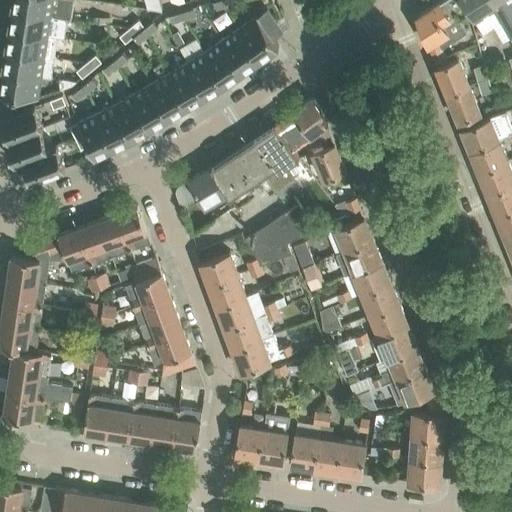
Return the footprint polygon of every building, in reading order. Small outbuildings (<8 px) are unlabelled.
[(12,0),(11,8),(51,14),(71,17),(73,0),(12,0)] [(464,0),(439,0),(417,15),(435,60),(447,55),(443,45),(440,38),(448,32),(453,39),(467,29),(460,18),(471,11),(467,4),(464,0)] [(464,0),(467,4),(471,11),(477,18),(495,7),(511,36),(511,35),(511,14),(503,0),(464,0)] [(511,0),(503,0),(511,14),(511,0)] [(196,14),(193,5),(181,9),(184,17),(196,14)] [(256,12),(238,24),(261,57),(279,45),(273,37),(283,30),(267,7),(257,14),(256,12)] [(11,8),(8,28),(48,34),(51,14),(11,8)] [(172,21),(184,17),(181,9),(169,13),(172,21)] [(96,14),(95,20),(112,23),(113,17),(96,14)] [(135,33),(143,26),(145,25),(139,18),(129,25),(135,33)] [(145,25),(143,26),(148,33),(158,25),(152,19),(145,25)] [(244,69),(261,57),(238,24),(221,36),(244,69)] [(125,41),(133,34),(135,33),(129,25),(120,33),(125,41)] [(135,33),(133,34),(138,41),(148,33),(143,26),(135,33)] [(8,28),(5,48),(55,55),(58,35),(48,34),(8,28)] [(172,31),(178,42),(183,39),(177,28),(172,31)] [(221,36),(204,48),(226,82),(244,69),(221,36)] [(198,37),(181,47),(187,58),(208,93),(226,82),(204,48),(198,37)] [(5,48),(2,68),(42,74),(52,75),(55,55),(5,48)] [(123,50),(113,58),(118,65),(128,57),(123,50)] [(96,52),(86,60),(92,67),(102,60),(96,52)] [(448,92),(470,83),(459,56),(449,60),(447,55),(435,60),(448,92)] [(118,65),(113,58),(103,66),(109,73),(118,65)] [(187,58),(169,69),(189,103),(208,93),(187,58)] [(82,75),(92,67),(86,60),(76,68),(82,75)] [(484,61),(472,65),(477,80),(489,75),(484,61)] [(39,95),(42,74),(2,68),(0,82),(0,89),(4,90),(9,105),(25,99),(26,93),(39,95)] [(171,114),(189,103),(169,69),(151,79),(171,114)] [(92,75),(82,83),(88,90),(97,82),(92,75)] [(493,89),(489,75),(477,80),(481,92),(493,89)] [(59,76),(60,88),(72,84),(77,79),(59,76)] [(151,79),(134,89),(154,124),(171,114),(151,79)] [(88,90),(82,83),(72,91),(78,98),(88,90)] [(470,83),(448,92),(459,118),(480,110),(470,83)] [(134,89),(115,100),(134,135),(154,124),(134,89)] [(53,107),(66,102),(63,94),(50,98),(53,107)] [(285,115),(302,139),(317,128),(324,144),(335,140),(321,107),(313,94),(285,115)] [(114,145),(134,135),(115,100),(97,109),(114,145)] [(6,138),(6,139),(43,124),(36,104),(35,103),(1,116),(9,137),(6,138)] [(78,120),(84,132),(89,143),(95,154),(114,145),(97,109),(77,118),(78,120)] [(491,114),(462,125),(471,148),(500,136),(511,132),(511,131),(511,123),(506,109),(491,114)] [(276,122),(293,146),(302,139),(285,115),(276,122)] [(70,124),(75,136),(84,132),(78,120),(70,124)] [(275,122),(255,136),(256,138),(288,185),(295,195),(305,188),(298,178),(288,164),(300,155),(293,146),(276,122),(275,121),(274,122),(275,122)] [(44,125),(43,124),(6,139),(14,160),(57,143),(48,146),(41,126),(44,125)] [(81,147),(89,143),(84,132),(75,136),(81,147)] [(212,164),(211,164),(211,165),(227,191),(229,196),(264,172),(277,192),(279,191),(285,201),(295,195),(288,185),(256,138),(255,136),(220,159),(212,164)] [(500,136),(471,148),(479,169),(508,158),(500,136)] [(335,140),(324,144),(314,148),(325,176),(346,168),(335,140)] [(65,165),(57,143),(14,160),(14,161),(23,157),(31,178),(65,165)] [(511,180),(511,166),(508,158),(479,169),(488,191),(511,180)] [(176,188),(176,190),(176,191),(176,192),(181,205),(200,194),(205,204),(227,191),(211,165),(190,177),(180,183),(179,183),(178,184),(177,186),(176,187),(176,188)] [(511,180),(488,191),(497,212),(511,205),(511,180)] [(346,199),(336,203),(342,211),(349,208),(361,204),(357,194),(346,199)] [(244,237),(257,256),(258,256),(261,263),(290,252),(286,240),(315,229),(298,202),(244,237)] [(151,239),(138,203),(118,211),(131,247),(151,239)] [(349,208),(351,213),(363,209),(361,204),(349,208)] [(511,230),(511,205),(497,212),(505,233),(511,230)] [(337,225),(330,228),(339,250),(346,247),(374,236),(363,209),(351,213),(353,219),(337,225)] [(118,211),(98,218),(112,255),(113,255),(112,254),(131,247),(118,211)] [(112,255),(98,218),(78,225),(92,261),(111,254),(111,255),(112,255)] [(92,261),(78,225),(58,232),(59,234),(68,257),(72,268),(92,261)] [(25,246),(24,254),(48,258),(68,257),(59,234),(25,246)] [(348,272),(355,269),(382,257),(374,236),(346,247),(339,250),(348,272)] [(314,261),(305,238),(294,243),(304,265),(314,261)] [(230,249),(201,260),(209,281),(238,270),(230,249)] [(48,258),(24,254),(12,252),(8,275),(45,280),(48,258)] [(298,268),(292,253),(283,257),(288,272),(298,268)] [(157,255),(137,263),(140,272),(159,265),(160,266),(161,265),(157,255)] [(247,260),(249,267),(261,263),(258,256),(257,256),(247,260)] [(391,279),(382,257),(355,269),(364,290),(391,279)] [(314,261),(304,265),(312,286),(323,282),(314,261)] [(137,263),(131,265),(135,274),(140,272),(137,263)] [(263,271),(261,263),(249,267),(252,275),(263,271)] [(140,272),(135,274),(136,278),(126,282),(133,302),(169,289),(162,269),(161,265),(160,266),(159,265),(140,272)] [(238,270),(209,281),(217,303),(246,293),(238,270)] [(105,271),(97,274),(101,286),(110,283),(105,271)] [(93,289),(95,289),(101,286),(97,274),(88,277),(93,289)] [(8,275),(5,298),(42,303),(43,295),(45,280),(8,275)] [(364,290),(372,311),(400,300),(391,279),(364,290)] [(341,299),(352,295),(349,287),(338,292),(341,299)] [(177,308),(169,289),(133,302),(136,310),(141,322),(177,308)] [(246,293),(217,303),(226,326),(255,315),(246,293)] [(352,295),(341,299),(344,307),(355,302),(352,295)] [(40,312),(42,303),(5,298),(1,320),(38,326),(40,312)] [(266,311),(277,307),(274,299),(263,304),(266,311)] [(84,310),(96,312),(98,302),(95,302),(85,300),(84,310)] [(400,300),(372,311),(381,333),(408,321),(400,300)] [(115,305),(103,303),(101,312),(114,314),(115,305)] [(333,303),(320,308),(323,325),(325,331),(329,329),(342,324),(333,303)] [(269,319),(280,314),(277,307),(266,311),(269,319)] [(148,342),(184,328),(177,308),(141,322),(148,342)] [(82,319),(95,320),(96,312),(84,310),(82,319)] [(255,315),(226,326),(234,348),(274,333),(269,319),(266,311),(255,315)] [(114,314),(101,312),(100,321),(113,323),(114,314)] [(0,330),(0,343),(14,345),(35,348),(37,339),(38,326),(1,320),(0,330)] [(382,357),(390,354),(417,343),(408,321),(381,333),(373,336),(382,357)] [(184,328),(148,342),(155,361),(166,358),(170,356),(191,348),(184,328)] [(366,330),(335,343),(338,351),(357,343),(370,337),(366,330)] [(274,333),(234,348),(242,369),(282,355),(279,347),(274,333)] [(282,355),(294,350),(291,343),(279,347),(282,355)] [(357,343),(338,351),(347,373),(359,368),(355,357),(362,354),(357,343)] [(383,369),(384,372),(387,380),(389,379),(426,364),(417,343),(390,354),(394,365),(383,369)] [(52,350),(35,348),(14,345),(11,368),(48,373),(52,350)] [(90,356),(91,347),(78,346),(77,355),(90,356)] [(109,350),(96,348),(95,357),(107,359),(109,350)] [(175,369),(184,366),(180,356),(193,352),(191,348),(170,356),(175,369)] [(196,362),(193,352),(180,356),(184,366),(196,362)] [(76,364),(88,366),(90,356),(77,355),(76,364)] [(170,356),(166,358),(164,364),(167,373),(175,369),(170,356)] [(94,362),(92,372),(105,374),(107,364),(94,362)] [(285,362),(273,366),(277,375),(288,371),(285,362)] [(424,391),(435,387),(426,364),(389,379),(398,402),(408,398),(424,391)] [(45,396),(70,400),(72,391),(73,383),(47,379),(48,373),(11,368),(7,390),(45,396)] [(128,381),(137,382),(139,369),(130,368),(128,381)] [(146,383),(148,371),(143,370),(139,369),(137,382),(146,383)] [(373,377),(376,384),(387,380),(384,372),(373,377)] [(369,387),(354,393),(356,397),(371,407),(377,407),(369,387)] [(45,396),(7,390),(4,413),(19,415),(19,419),(32,421),(32,416),(41,417),(45,396)] [(72,391),(70,400),(83,402),(84,393),(72,391)] [(89,391),(84,429),(107,432),(113,394),(112,394),(112,395),(89,391)] [(412,432),(443,434),(445,411),(444,410),(438,393),(427,398),(432,409),(432,410),(414,409),(412,432)] [(107,432),(129,436),(135,398),(113,395),(113,394),(107,432)] [(129,436),(151,439),(157,401),(157,400),(156,402),(135,398),(129,436)] [(253,399),(245,398),(243,410),(251,411),(253,399)] [(82,411),(83,402),(70,400),(69,409),(82,411)] [(157,401),(151,439),(174,443),(180,405),(158,402),(158,401),(157,401)] [(180,405),(174,443),(197,446),(202,409),(180,405)] [(312,421),(320,422),(322,410),(314,409),(312,421)] [(264,426),(259,456),(268,457),(283,460),(288,429),(290,414),(267,410),(264,426)] [(322,410),(320,422),(328,423),(330,412),(322,410)] [(360,428),(368,430),(369,418),(362,417),(360,428)] [(236,452),(259,456),(264,426),(241,422),(236,452)] [(319,434),(314,464),(338,468),(343,438),(333,436),(335,424),(328,423),(320,422),(319,434)] [(296,430),(291,461),(314,464),(319,434),(296,430)] [(412,432),(410,456),(441,458),(443,434),(412,432)] [(343,438),(338,468),(361,472),(366,441),(343,438)] [(440,481),(441,458),(410,456),(409,479),(440,481)] [(387,466),(385,475),(397,477),(398,468),(387,466)] [(0,503),(28,507),(31,486),(22,485),(23,480),(10,478),(10,482),(0,480),(0,503)] [(86,511),(90,490),(45,483),(41,510),(49,511),(86,511)] [(507,486),(497,484),(495,484),(494,492),(506,494),(507,486)] [(111,511),(114,494),(90,490),(86,511),(111,511)] [(136,511),(139,498),(114,494),(111,511),(136,511)] [(161,511),(163,502),(139,498),(136,511),(161,511)] [(186,511),(187,506),(163,502),(161,511),(186,511)] [(0,503),(0,511),(27,511),(28,507),(0,503)]
